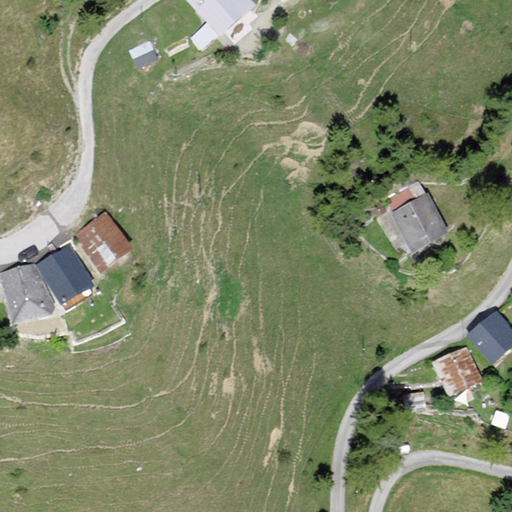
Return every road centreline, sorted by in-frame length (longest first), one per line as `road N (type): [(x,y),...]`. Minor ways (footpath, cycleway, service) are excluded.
road 1 (track): [(154,0),(114,28),(88,69),(82,189),(61,218),(0,252)]
road 2 (unclassified): [(337,511),(345,431),(359,402),(381,379),(463,330),(511,282)]
road 3 (track): [(376,511),(411,465),(454,463),(511,476)]
